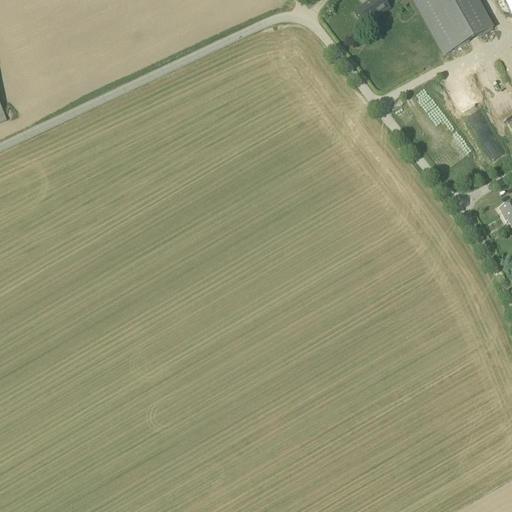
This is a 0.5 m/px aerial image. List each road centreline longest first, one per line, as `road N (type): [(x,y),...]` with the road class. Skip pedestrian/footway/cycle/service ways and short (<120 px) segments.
road 1 (unclassified): [(0,149),(305,13)]
road 2 (unclassified): [(455,205),(305,13)]
